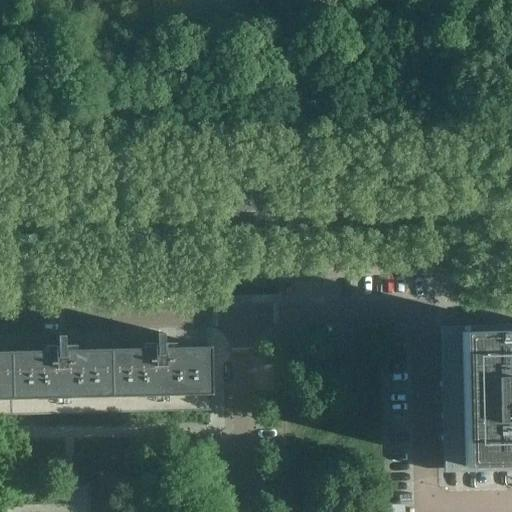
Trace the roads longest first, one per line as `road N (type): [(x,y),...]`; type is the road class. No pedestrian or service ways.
road 1 (secondary): [(0,241),(511,238)]
road 2 (secondary): [(511,205),(0,206)]
road 3 (residential): [(511,503),(423,504),(423,310),(243,314)]
road 4 (residential): [(0,319),(243,314)]
road 5 (residential): [(243,314),(247,511)]
